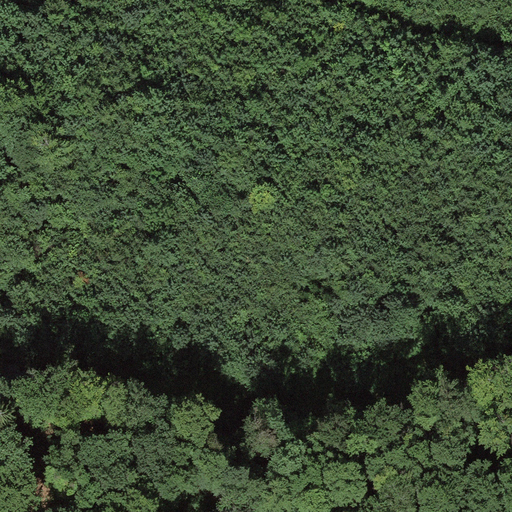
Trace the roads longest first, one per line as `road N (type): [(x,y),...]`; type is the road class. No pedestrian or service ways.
road 1 (track): [(511,363),(446,403),(334,411),(100,389),(0,341)]
road 2 (track): [(311,0),(511,52)]
